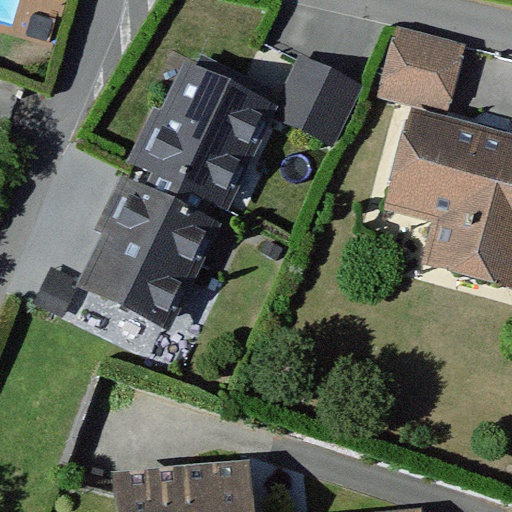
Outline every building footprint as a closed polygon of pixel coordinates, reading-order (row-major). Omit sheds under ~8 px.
[(404,18),(382,85),(454,108),(476,41),(404,18)] [(343,143),(369,79),(305,53),(278,117),(343,143)] [(276,103),(185,60),(77,286),(168,329),(276,103)] [(511,140),(390,110),(367,197),(440,216),(427,263),(511,285),(511,140)] [(251,511),(249,469),(108,476),(110,511),(251,511)]
